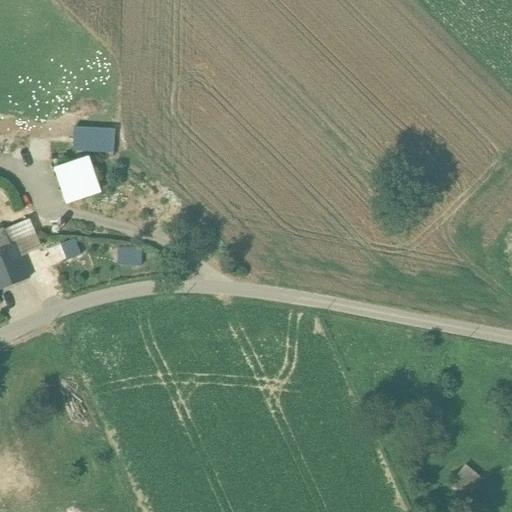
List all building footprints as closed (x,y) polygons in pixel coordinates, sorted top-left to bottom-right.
[(77,126),(77,153),(118,153),(119,126),(77,126)] [(3,230),(0,230),(0,250),(10,247),(3,230)] [(0,250),(0,290),(30,278),(17,244),(10,247),(0,250)] [(142,249),(118,248),(117,266),(141,267),(142,249)] [(466,465),(447,488),(462,501),(481,478),(466,465)]
